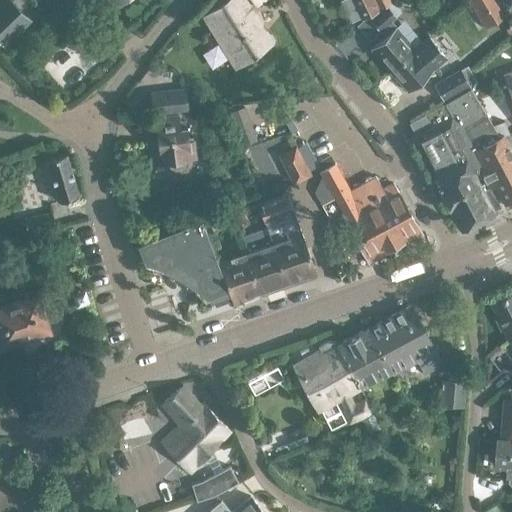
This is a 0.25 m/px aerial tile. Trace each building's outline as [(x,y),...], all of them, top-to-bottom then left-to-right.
[(3,0),(0,3),(0,39),(5,45),(30,20),(10,0),(3,0)] [(224,0),(203,14),(236,67),(273,43),(245,0),(224,0)] [(374,0),(350,0),(360,19),(379,9),(374,0)] [(497,0),(468,0),(485,27),(506,14),(497,0)] [(511,0),(498,0),(507,13),(511,10),(511,0)] [(387,6),(386,5),(372,17),(371,15),(359,24),(370,39),(383,28),(390,22),(396,16),(387,6)] [(395,27),(390,22),(383,28),(387,33),(375,45),(382,53),(379,55),(390,68),(414,48),(395,27)] [(422,41),(414,48),(390,68),(408,89),(446,56),(428,35),(422,41)] [(444,100),(469,86),(459,68),(433,83),(444,100)] [(490,186),(490,187),(494,185),(504,203),(511,198),(511,150),(503,133),(499,136),(492,125),(470,87),(444,103),(444,104),(451,115),(480,172),(488,187),(490,186)] [(185,88),(150,92),(153,113),(188,109),(185,88)] [(240,145),(256,140),(244,106),(229,111),(240,145)] [(194,139),(189,140),(187,126),(180,127),(178,113),(154,116),(156,137),(148,138),(152,164),(163,162),(163,164),(165,169),(169,172),(174,175),(179,175),(184,173),(188,170),(190,166),(191,160),(191,159),(197,158),(194,139)] [(480,172),(451,115),(431,126),(478,221),(495,211),(495,210),(500,208),(499,206),(500,206),(490,187),(490,186),(488,187),(484,189),(476,174),(480,172)] [(504,120),(492,125),(499,136),(503,133),(503,134),(509,133),(504,120)] [(478,221),(431,126),(411,136),(460,230),(478,221)] [(296,147),(308,170),(318,165),(306,142),(296,147)] [(296,147),(295,146),(279,154),(294,183),(310,174),(308,170),(296,147)] [(46,159),(58,201),(78,195),(66,153),(46,159)] [(318,161),(322,169),(334,162),(330,154),(318,161)] [(349,190),(334,162),(319,170),(343,212),(342,213),(368,261),(388,251),(387,249),(402,241),(403,243),(422,233),(399,192),(398,193),(393,183),(382,189),(375,176),(349,190)] [(238,189),(247,193),(251,186),(241,182),(238,189)] [(265,226),(286,286),(307,278),(307,279),(317,276),(286,190),(257,201),(265,226)] [(230,213),(235,228),(249,223),(244,208),(230,213)] [(55,226),(51,211),(25,217),(28,232),(55,226)] [(214,211),(201,216),(206,231),(220,227),(214,211)] [(206,231),(201,216),(137,242),(144,261),(162,267),(177,274),(180,276),(187,280),(196,286),(205,296),(211,294),(227,287),(217,260),(206,231)] [(286,286),(265,226),(240,235),(245,250),(261,294),(286,286)] [(245,250),(217,260),(227,287),(233,305),(243,302),(242,301),(261,294),(245,250)] [(70,282),(72,292),(77,291),(80,290),(78,280),(70,282)] [(77,291),(72,293),(76,305),(88,300),(84,288),(80,290),(77,291)] [(37,291),(0,303),(0,344),(49,329),(37,291)] [(511,292),(492,303),(497,314),(495,314),(502,329),(504,329),(509,341),(511,343),(511,362),(510,364),(511,366),(511,292)] [(407,306),(366,328),(389,372),(414,358),(423,373),(440,363),(407,306)] [(389,372),(366,328),(334,345),(357,389),(389,372)] [(316,347),(318,350),(291,366),(315,410),(338,398),(343,407),(354,401),(349,392),(357,389),(334,345),(333,342),(325,342),(316,347)] [(466,381),(441,379),(439,404),(464,406),(466,381)] [(161,406),(178,423),(159,442),(188,471),(228,431),(200,403),(198,405),(180,387),(161,406)] [(354,401),(343,407),(341,408),(348,423),(371,413),(364,397),(354,401)] [(511,398),(505,398),(502,437),(511,438),(511,398)] [(306,435),(285,443),(288,448),(308,440),(306,435)] [(511,438),(502,437),(499,437),(496,465),(508,466),(506,478),(511,478),(511,438)] [(238,481),(229,465),(201,480),(191,483),(196,500),(212,495),(238,481)] [(260,511),(249,498),(248,498),(235,511),(229,511),(221,503),(210,511),(260,511)]
